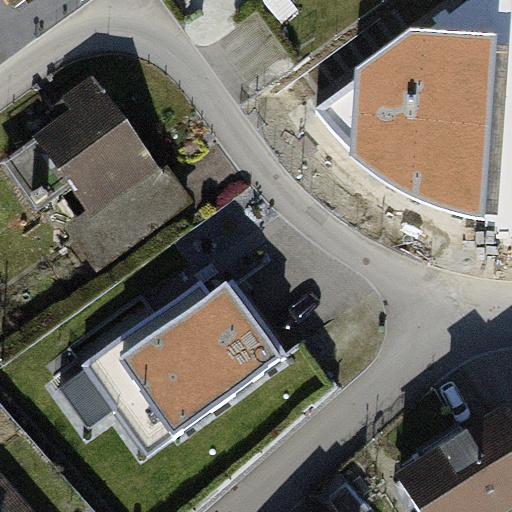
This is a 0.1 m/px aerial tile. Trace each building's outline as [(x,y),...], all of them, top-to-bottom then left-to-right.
[(0,0),(0,17),(9,29),(46,0),(0,0)] [(423,57),(353,134),(410,184),(479,108),(423,57)] [(98,101),(30,157),(114,259),(182,203),(98,101)] [(212,271),(81,367),(144,452),(275,356),(212,271)] [(511,511),(511,427),(511,425),(417,473),(436,511),(511,511)] [(66,511),(27,474),(0,502),(0,511),(66,511)]
